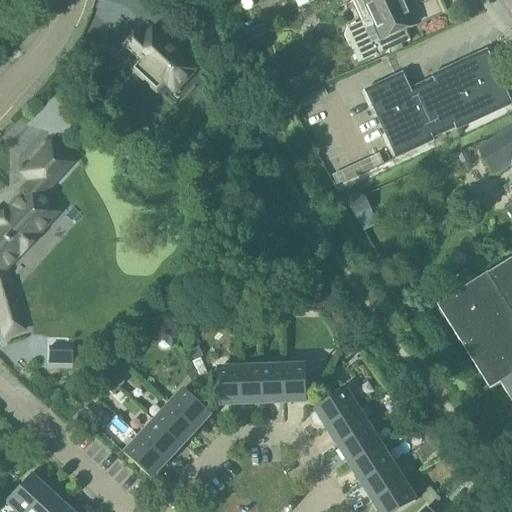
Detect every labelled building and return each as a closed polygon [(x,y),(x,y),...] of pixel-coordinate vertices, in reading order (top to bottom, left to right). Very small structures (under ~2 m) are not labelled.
[(339,0),(343,6),(355,1),(364,21),(349,28),(346,36),(359,64),(390,49),(392,54),(401,50),(399,45),(411,40),(406,29),(417,24),(405,0),(339,0)] [(125,47),(141,62),(132,71),(156,93),(165,84),(174,93),(194,72),(152,32),(144,41),(137,34),(125,47)] [(397,158),(511,104),(487,50),(433,75),(435,80),(411,91),(403,74),(366,91),(397,158)] [(511,127),(480,148),(495,171),(509,163),(511,167),(511,127)] [(17,308),(12,292),(4,268),(19,252),(21,254),(35,239),(32,237),(56,211),(40,196),(71,164),(50,144),(23,173),(32,182),(21,194),(23,196),(7,214),(4,211),(0,216),(0,322),(4,336),(18,331),(11,310),(17,308)] [(156,156),(161,165),(175,157),(170,148),(156,156)] [(362,196),(347,203),(350,209),(354,216),(368,209),(362,196)] [(490,274),(439,306),(491,390),(501,384),(511,401),(511,259),(490,275),(490,274)] [(271,307),(259,308),(260,316),(272,315),(271,307)] [(259,308),(247,308),(247,317),(260,316),(259,308)] [(157,343),(157,344),(158,345),(158,346),(158,347),(159,347),(159,348),(160,348),(160,349),(161,349),(162,350),(163,350),(164,350),(165,350),(166,350),(167,349),(168,349),(168,348),(169,348),(170,347),(170,346),(171,345),(171,344),(171,343),(171,342),(170,341),(170,340),(170,339),(169,339),(169,338),(168,338),(167,337),(166,337),(165,337),(164,336),(163,337),(162,337),(161,337),(160,338),(159,339),(158,340),(158,341),(158,342),(157,342),(157,343)] [(198,348),(190,352),(193,361),(202,357),(198,348)] [(201,360),(193,363),(199,378),(207,374),(201,360)] [(283,367),(285,402),(307,401),(305,366),(283,367)] [(240,368),(242,404),(263,403),(262,367),(240,368)] [(262,367),(263,403),(285,402),(283,367),(262,367)] [(193,368),(186,372),(191,381),(198,377),(193,368)] [(242,404),(240,368),(218,369),(220,405),(242,404)] [(124,382),(116,375),(110,381),(118,388),(124,382)] [(201,377),(205,388),(213,385),(208,375),(201,377)] [(320,390),(325,380),(318,376),(313,386),(320,390)] [(205,388),(201,377),(194,380),(198,391),(205,388)] [(325,380),(320,390),(327,393),(332,384),(325,380)] [(104,387),(113,394),(118,388),(110,381),(104,387)] [(171,407),(196,430),(211,414),(186,391),(171,407)] [(328,428),(358,409),(346,391),(316,410),(328,428)] [(397,395),(391,400),(398,409),(404,404),(397,395)] [(406,417),(412,412),(404,404),(398,409),(406,417)] [(196,430),(171,407),(156,423),(181,446),(196,430)] [(81,413),(82,414),(89,421),(94,415),(86,408),(81,413)] [(358,409),(328,428),(340,446),(369,427),(358,409)] [(181,446),(156,423),(141,438),(166,462),(181,446)] [(369,427),(340,446),(351,464),(381,445),(369,427)] [(427,428),(421,434),(428,442),(434,437),(427,428)] [(436,451),(442,445),(434,437),(428,442),(436,451)] [(126,455),(151,478),(166,462),(141,438),(126,455)] [(381,445),(351,464),(363,482),(392,463),(381,445)] [(392,463),(363,482),(374,501),(404,482),(392,463)] [(0,476),(0,496),(10,485),(0,476)] [(24,511),(44,491),(28,476),(4,502),(13,510),(11,511),(24,511)] [(404,482),(374,501),(381,511),(396,511),(416,500),(404,482)] [(426,501),(435,494),(430,488),(421,495),(426,501)] [(44,491),(24,511),(54,511),(60,506),(44,491)] [(435,494),(426,501),(432,507),(440,500),(435,494)] [(485,494),(479,499),(487,507),(493,502),(485,494)] [(491,511),(498,511),(501,511),(493,502),(487,507),(491,511)]
